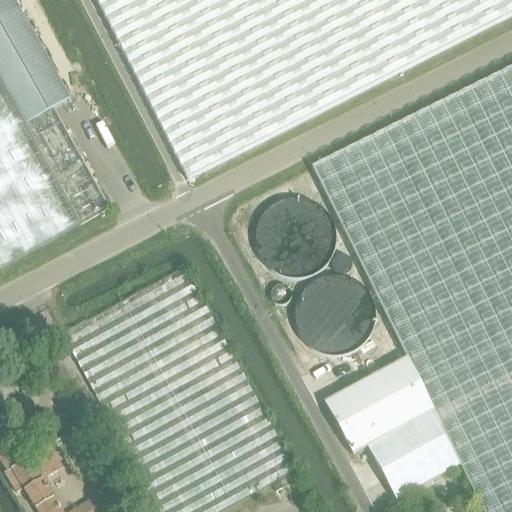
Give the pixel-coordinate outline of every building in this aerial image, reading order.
[(65,94),(12,0),(0,0),(0,83),(25,128),(53,112),(70,102),(65,94)] [(511,0),(94,0),(187,181),(246,151),(494,25),(511,16),(511,0)] [(511,511),(511,70),(312,170),(406,361),(460,469),(482,511),(511,511)] [(25,128),(0,83),(0,271),(109,210),(53,112),(25,128)] [(315,306),(299,307),(301,352),(364,349),(363,323),(372,323),(371,303),(368,303),(368,291),(314,293),(315,306)] [(406,361),(323,405),(352,458),(366,450),(395,504),(447,476),(460,469),(406,361)] [(0,416),(0,457),(3,456),(13,449),(0,426),(0,422),(2,421),(0,416)] [(17,494),(23,490),(36,511),(59,511),(42,482),(63,470),(50,449),(29,461),(19,445),(13,449),(3,456),(0,457),(0,459),(8,472),(4,475),(17,494)] [(272,487),(275,493),(282,489),(279,483),(272,487)] [(97,511),(92,502),(75,511),(97,511)]
